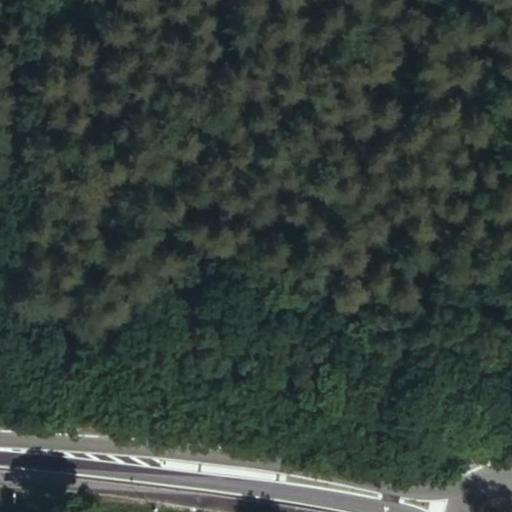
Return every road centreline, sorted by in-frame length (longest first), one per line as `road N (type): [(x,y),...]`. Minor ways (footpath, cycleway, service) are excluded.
road 1 (primary): [(465,492),(421,494),(216,455),(0,437)]
road 2 (primary): [(0,473),(259,490),(388,511)]
